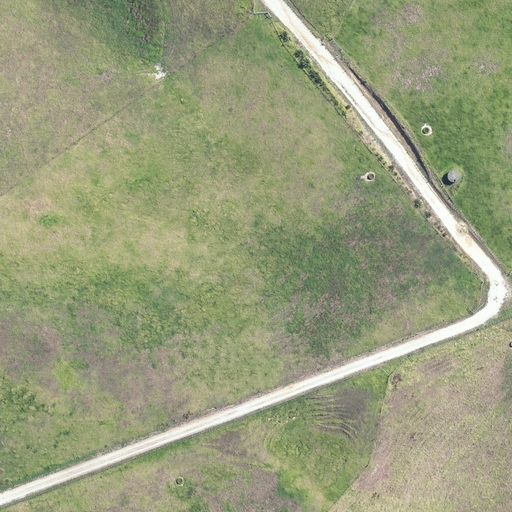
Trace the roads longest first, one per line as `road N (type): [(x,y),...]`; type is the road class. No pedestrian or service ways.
road 1 (track): [(501,281),(484,315),(0,500)]
road 2 (track): [(501,281),(263,0)]
